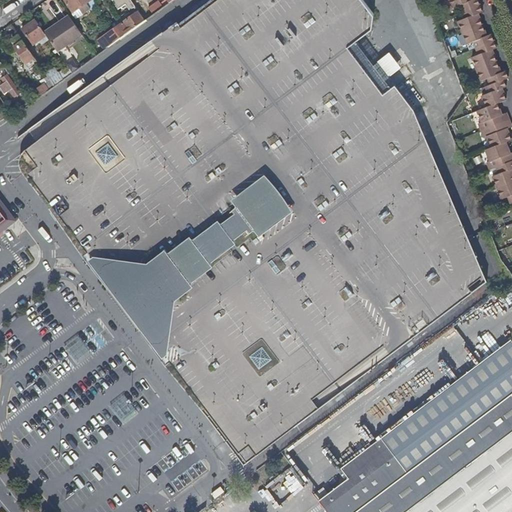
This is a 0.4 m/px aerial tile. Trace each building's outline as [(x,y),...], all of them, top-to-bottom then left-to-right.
[(373,30),(375,13),(364,0),(207,0),(174,24),(25,132),(29,137),(34,143),(30,148),(28,153),(27,157),(25,165),(26,171),(27,176),(28,179),(51,208),(54,206),(94,258),(89,261),(115,295),(120,291),(124,295),(133,298),(136,302),(134,305),(133,309),(133,311),(135,314),(137,316),(141,317),(142,317),(146,315),(150,321),(149,330),(152,334),(146,338),(171,372),(177,367),(237,448),(234,450),(239,455),(242,453),(302,409),(309,417),(487,281),(429,132),(419,106),(402,83),(395,89),(384,96),(349,49),(360,41),(373,30)] [(91,0),(66,0),(74,12),(80,8),(84,13),(91,8),(88,3),(91,0)] [(113,0),(119,8),(131,0),(113,0)] [(163,7),(158,0),(148,8),(153,14),(163,7)] [(511,140),(511,138),(511,123),(507,112),(505,112),(501,101),(509,97),(505,85),(509,83),(507,77),(511,74),(509,68),(504,71),(494,47),(500,45),(494,32),(489,34),(480,11),(485,9),(480,0),(450,0),(453,6),(460,4),(466,17),(459,20),(468,43),(475,40),(480,53),(473,56),(483,79),(490,76),(492,82),(488,84),(491,91),(482,95),(487,107),(479,110),(483,121),(480,123),(486,137),(488,135),(492,146),(486,148),(491,160),(488,161),(492,169),(498,166),(500,173),(494,176),(503,199),(509,196),(511,202),(511,140)] [(126,21),(115,28),(122,37),(146,20),(140,10),(130,18),(128,19),(126,21)] [(83,34),(70,15),(57,24),(58,25),(46,33),(58,51),(83,34)] [(41,26),(36,19),(23,28),(27,35),(41,26)] [(122,37),(115,28),(97,41),(103,50),(122,37)] [(37,59),(19,34),(14,38),(16,42),(14,43),(26,60),(28,59),(31,63),(37,59)] [(384,96),(395,89),(360,41),(349,49),(384,96)] [(63,72),(67,78),(73,73),(69,67),(63,72)] [(51,80),(55,86),(67,78),(63,72),(51,80)] [(27,101),(9,74),(2,79),(6,84),(4,86),(6,89),(8,87),(15,97),(17,96),(22,104),(27,101)] [(38,88),(43,95),(50,90),(45,83),(38,88)] [(0,233),(16,221),(0,198),(0,233)] [(511,511),(511,339),(382,438),(341,469),(348,478),(316,502),(323,511),(511,511)] [(302,409),(242,453),(245,457),(248,462),(309,417),(302,409)] [(309,476),(303,481),(307,485),(312,481),(309,476)] [(322,488),(311,494),(314,499),(325,493),(322,488)]
